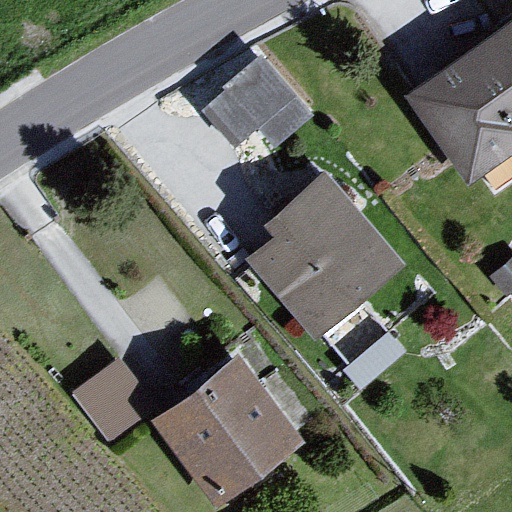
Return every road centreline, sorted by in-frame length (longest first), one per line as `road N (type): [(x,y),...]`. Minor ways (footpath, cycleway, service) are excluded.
road 1 (tertiary): [(0,146),(256,0)]
road 2 (unknown): [(0,157),(122,322)]
